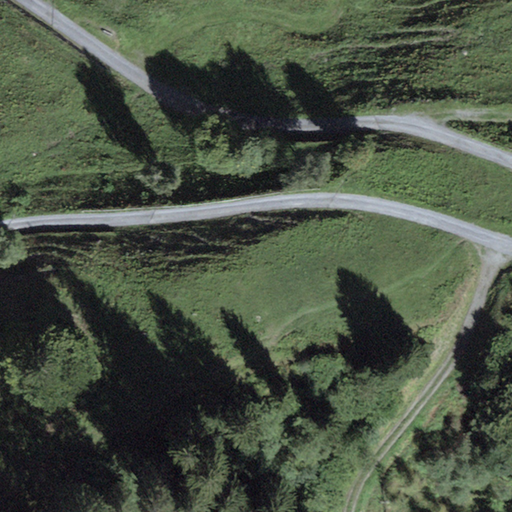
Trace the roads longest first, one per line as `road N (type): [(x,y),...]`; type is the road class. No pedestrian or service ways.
road 1 (track): [(511,248),(331,194),(186,217),(20,222),(0,230)]
road 2 (track): [(24,0),(189,110),(264,126),(410,125)]
road 3 (track): [(495,242),(463,346),(363,481),(350,511)]
road 4 (track): [(128,69),(170,32),(204,20),(324,23),(336,0)]
